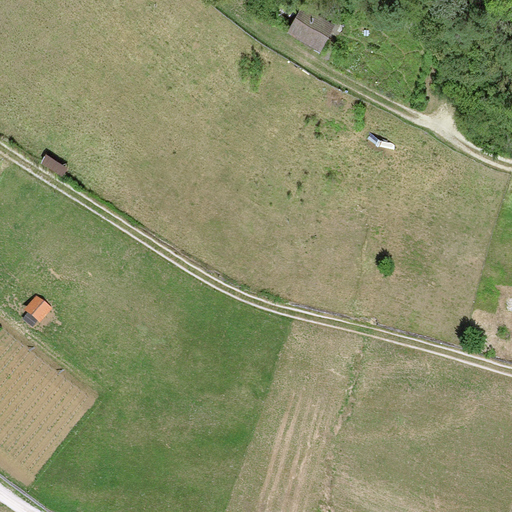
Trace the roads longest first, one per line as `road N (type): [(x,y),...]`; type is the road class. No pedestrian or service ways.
road 1 (track): [(0,148),(170,259),(247,299),(511,371)]
road 2 (track): [(441,130),(280,47),(223,0)]
road 3 (track): [(441,130),(456,105),(460,64),(511,62)]
